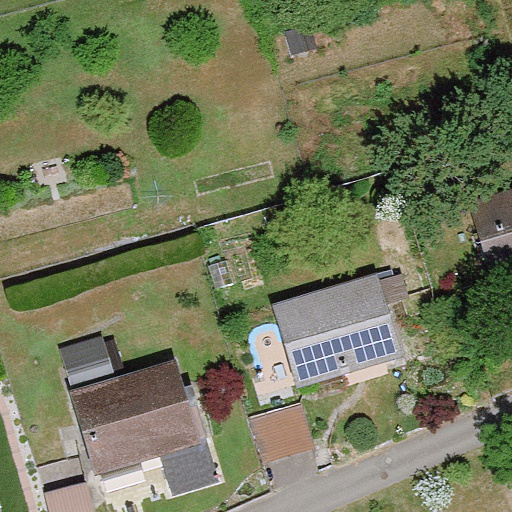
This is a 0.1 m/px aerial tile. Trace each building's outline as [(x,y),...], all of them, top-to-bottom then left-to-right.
[(511,277),(511,181),(446,202),(473,290),(511,277)] [(389,353),(367,273),(254,304),(276,383),(389,353)] [(110,334),(66,345),(75,378),(119,366),(110,334)] [(70,474),(137,452),(152,497),(211,478),(193,422),(176,428),(153,359),(44,395),(70,474)] [(318,440),(304,400),(250,418),(263,458),(318,440)] [(25,495),(29,511),(75,511),(69,484),(25,495)]
